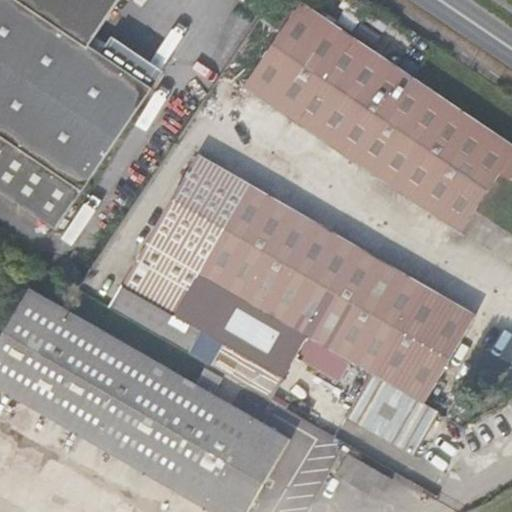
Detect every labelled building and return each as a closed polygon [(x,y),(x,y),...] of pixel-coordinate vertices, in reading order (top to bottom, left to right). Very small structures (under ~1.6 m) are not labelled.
[(0,0),(0,198),(57,237),(154,96),(91,52),(126,0),(0,0)] [(290,1),(269,31),(281,40),(246,94),(263,105),(464,239),(503,180),(511,186),(511,150),(411,83),(290,1)] [(140,265),(301,359),(313,338),(430,405),(481,320),(351,244),(201,158),(140,265)] [(114,309),(275,403),(301,359),(140,265),(114,309)] [(0,389),(182,493),(230,405),(34,293),(0,354),(0,389)] [(353,458),(342,478),(363,491),(366,486),(379,493),(384,483),(395,489),(397,484),(353,458)]
